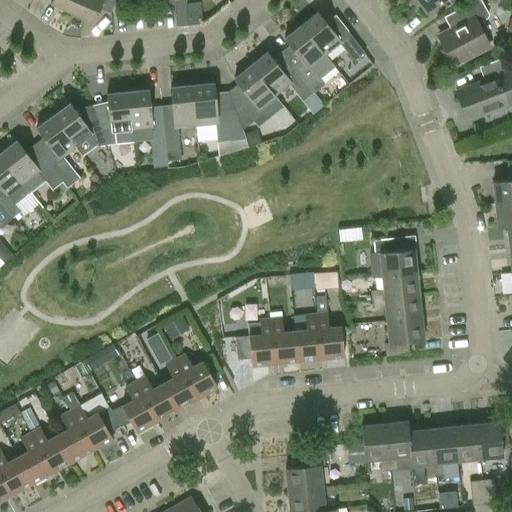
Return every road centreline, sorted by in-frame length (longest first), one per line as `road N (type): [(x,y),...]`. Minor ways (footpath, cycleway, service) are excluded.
road 1 (residential): [(475,359),(471,249),(447,172),(398,59),(357,0)]
road 2 (residential): [(210,428),(272,407),(456,381),(475,359)]
road 3 (residential): [(69,56),(210,45),(265,0)]
road 4 (residential): [(61,511),(210,428)]
